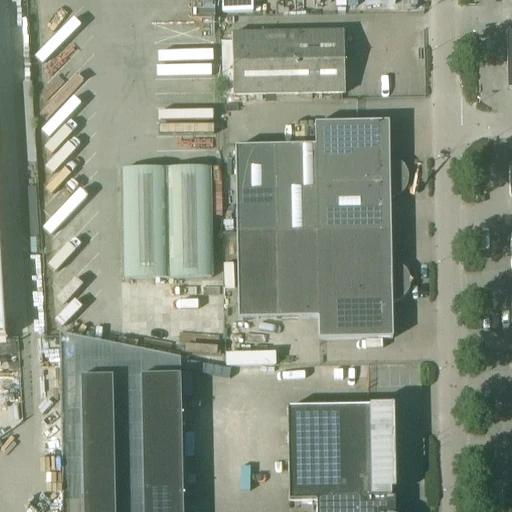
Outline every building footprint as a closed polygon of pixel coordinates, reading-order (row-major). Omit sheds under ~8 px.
[(231,34),(232,96),(345,94),(344,32),(231,34)] [(314,147),(315,181),(408,179),(407,174),(403,167),(398,162),(392,159),(381,158),(380,123),(314,125),(314,147)] [(234,148),(236,235),(276,234),(274,147),(234,148)] [(274,147),(276,234),(316,233),(315,193),(315,181),(314,147),(274,147)] [(212,278),(210,169),(122,171),(123,280),(212,278)] [(315,193),(316,233),(382,231),(382,201),(395,198),(402,194),(406,188),(408,181),(408,179),(315,181),(315,193)] [(318,319),(318,341),(384,340),(384,305),(396,302),(402,299),(406,295),(409,290),(410,283),(408,276),(404,270),(399,266),(394,263),(383,262),(382,231),(316,233),(318,319)] [(236,235),(237,320),(318,319),(316,233),(276,234),(236,235)] [(142,511),(182,511),(179,377),(139,378),(142,511)] [(114,511),(111,379),(79,379),(82,511),(114,511)] [(391,491),(395,491),(394,407),(287,409),(288,501),(316,501),(315,511),(395,511),(396,498),(391,498),(391,491)]
